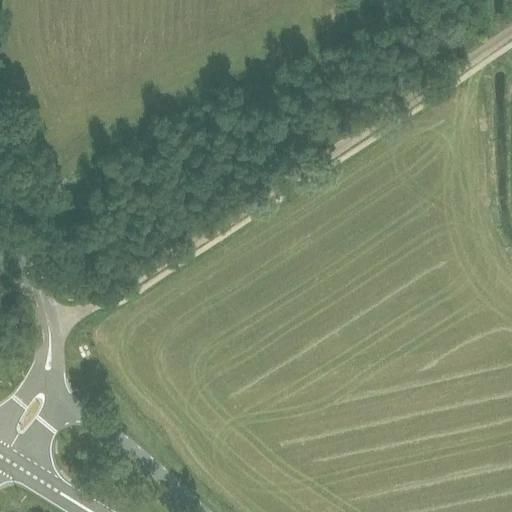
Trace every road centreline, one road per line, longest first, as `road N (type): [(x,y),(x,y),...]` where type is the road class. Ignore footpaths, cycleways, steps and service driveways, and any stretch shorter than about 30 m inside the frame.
road 1 (track): [(93,305),(490,49)]
road 2 (unclassified): [(199,511),(116,438),(55,398)]
road 3 (unclassified): [(49,325),(0,166)]
